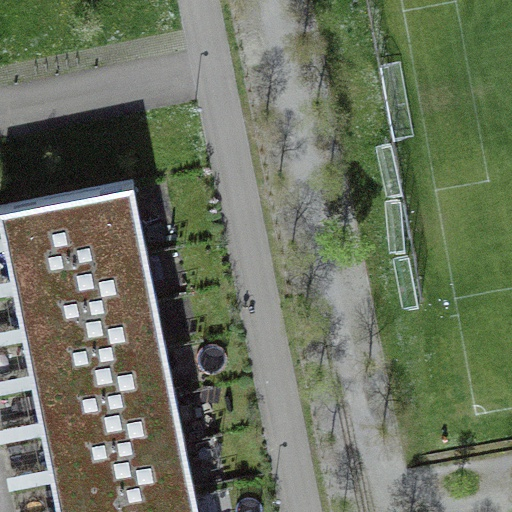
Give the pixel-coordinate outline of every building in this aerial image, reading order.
[(0,218),(2,230),(7,254),(68,241),(72,263),(146,248),(133,179),(0,205),(0,218)] [(12,277),(16,300),(85,287),(89,308),(156,295),(146,248),(72,263),(68,241),(7,254),(12,277)] [(21,324),(26,348),(94,334),(99,355),(165,342),(156,295),(89,308),(85,287),(16,300),(21,324)] [(30,371),(35,395),(104,381),(108,402),(175,389),(165,342),(99,355),(94,334),(26,348),(30,371)] [(40,418),(45,442),(113,428),(117,449),(184,436),(175,389),(108,402),(104,381),(35,395),(40,418)] [(49,465),(54,489),(123,475),(127,499),(194,485),(184,436),(117,449),(113,428),(45,442),(49,465)] [(58,511),(199,511),(194,485),(127,499),(123,475),(54,489),(58,511)]
